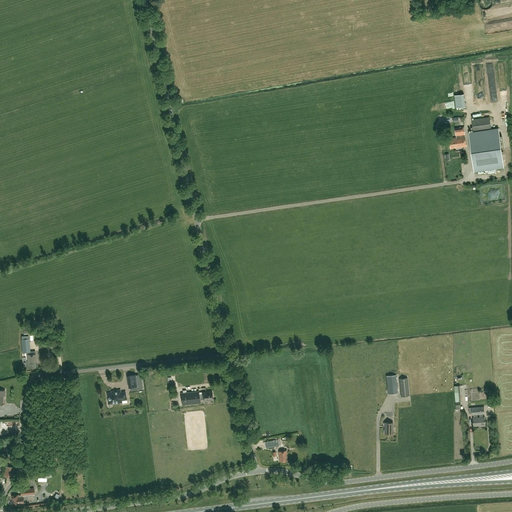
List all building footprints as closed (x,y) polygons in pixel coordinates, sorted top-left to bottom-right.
[(492,5),(492,3),(492,1),(491,0),(480,0),(480,2),(480,4),(480,6),(482,8),(483,9),(485,9),(488,9),(490,8),(491,7),(492,5)] [(490,117),(472,119),(473,132),(491,129),(490,117)] [(455,128),(456,137),(449,138),(451,149),(467,146),(465,135),(464,127),(455,128)] [(473,132),(469,132),(474,171),(504,167),(499,128),(491,129),(473,132)] [(34,333),(34,327),(33,327),(33,325),(23,326),(23,328),(24,333),(34,333)] [(29,339),(21,339),(22,352),(30,352),(29,339)] [(36,362),(36,354),(27,354),(28,361),(23,362),(23,366),(28,366),(28,368),(36,368),(35,362),(36,362)] [(142,374),(135,375),(128,376),(130,391),(144,389),(142,374)] [(387,376),(388,394),(398,393),(396,375),(387,376)] [(401,397),(409,396),(407,378),(399,379),(401,397)] [(122,400),(126,399),(125,392),(120,392),(120,390),(114,391),(114,392),(107,393),(108,398),(107,399),(108,402),(109,403),(110,403),(110,404),(113,404),(114,403),(122,402),(122,400)] [(199,391),(181,393),(182,405),(200,403),(200,400),(203,399),(204,400),(213,399),(212,391),(203,392),(203,394),(199,394),(199,391)] [(479,414),(478,407),(469,408),(469,413),(472,413),(472,415),(473,415),(474,417),(473,417),(473,425),(480,425),(479,417),(477,417),(477,415),(479,414)] [(385,426),(384,434),(392,434),(393,423),(384,423),(384,426),(385,426)] [(279,446),(278,439),(265,441),(266,448),(279,446)] [(288,460),(286,450),(279,451),(280,461),(288,460)] [(15,467),(5,465),(3,476),(13,478),(15,467)] [(13,505),(19,504),(19,503),(24,503),(23,497),(18,497),(18,495),(12,495),(13,505)]
